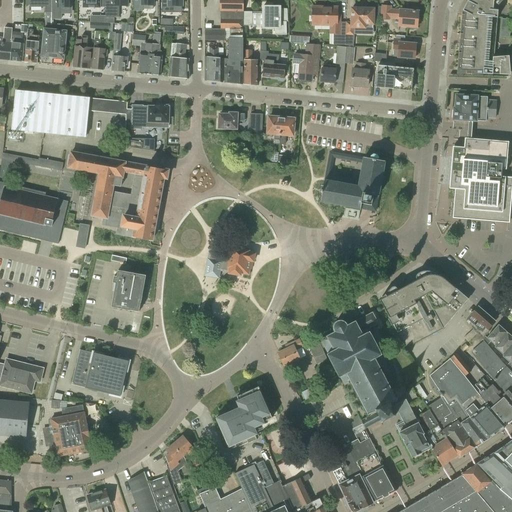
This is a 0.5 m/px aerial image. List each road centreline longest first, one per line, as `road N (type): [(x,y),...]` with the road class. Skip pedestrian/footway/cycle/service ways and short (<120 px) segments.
road 1 (residential): [(197,89),(431,111)]
road 2 (residential): [(192,391),(139,343),(0,310)]
road 3 (residential): [(255,343),(288,278),(311,253),(417,245)]
road 4 (residential): [(24,475),(61,478),(107,465),(151,440),(192,391)]
road 5 (residential): [(197,89),(0,70)]
road 6 (residential): [(255,343),(342,511)]
road 7 (residential): [(169,229),(194,146),(197,89)]
road 8 (residential): [(417,245),(431,111)]
road 9 (residential): [(417,245),(511,320)]
